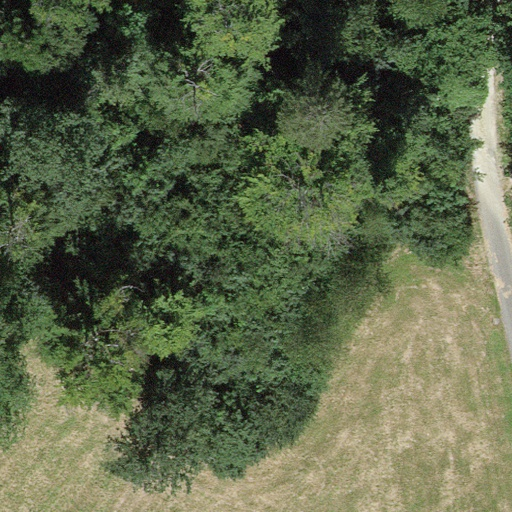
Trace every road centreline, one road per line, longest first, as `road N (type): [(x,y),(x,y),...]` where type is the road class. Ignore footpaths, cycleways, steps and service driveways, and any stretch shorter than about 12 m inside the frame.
road 1 (track): [(483,240),(470,145),(485,0)]
road 2 (track): [(470,145),(361,0)]
road 3 (track): [(511,362),(483,240)]
